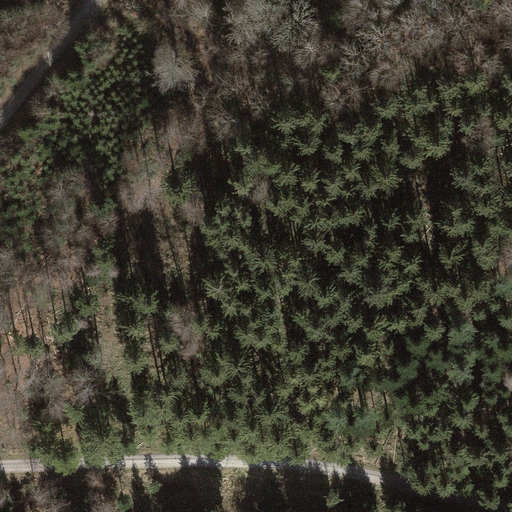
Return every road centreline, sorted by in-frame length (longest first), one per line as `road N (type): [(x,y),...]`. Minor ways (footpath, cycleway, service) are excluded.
road 1 (track): [(0,461),(96,455),(322,466),(511,498)]
road 2 (track): [(163,0),(213,35),(274,48),(511,30)]
road 3 (track): [(0,117),(28,70),(89,0)]
